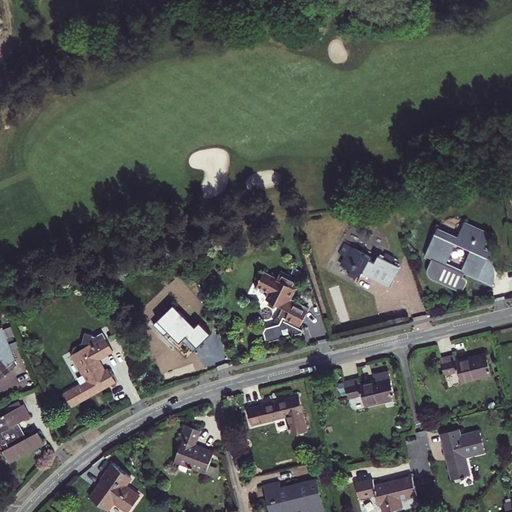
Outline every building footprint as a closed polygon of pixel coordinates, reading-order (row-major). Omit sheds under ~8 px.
[(470,250),(461,270),(465,272),(478,278),(488,258),(483,256),(485,251),(483,250),(490,235),(464,224),(457,238),(437,229),(426,255),(433,258),(446,264),(455,244),(470,250)] [(388,286),(398,267),(378,256),(374,263),(369,260),(371,258),(345,244),(340,255),(347,258),(342,267),(360,276),(362,272),(388,286)] [(446,264),(433,258),(428,268),(428,270),(428,274),(429,276),(431,278),(460,291),(462,290),(464,289),(467,282),(466,278),(463,277),(465,272),(461,270),(446,264)] [(286,296),(291,288),(292,286),(293,286),(298,277),(281,267),(276,276),(264,269),(257,280),(269,287),(264,295),(279,304),(277,307),(277,311),(280,312),(276,319),(278,324),(277,325),(263,328),(260,333),(262,343),(299,334),(298,332),(295,330),(307,309),(286,296)] [(195,327),(173,305),(157,321),(179,344),(186,337),(197,348),(211,334),(200,322),(195,327)] [(0,373),(8,366),(5,363),(17,358),(0,328),(0,373)] [(98,360),(113,351),(102,333),(96,337),(88,336),(89,345),(72,355),(88,382),(64,395),(71,406),(115,382),(109,371),(105,373),(98,360)] [(491,375),(486,354),(456,361),(455,355),(441,358),(445,375),(458,372),(461,382),(491,375)] [(396,398),(388,370),(375,374),(376,380),(361,384),(359,378),(345,382),(349,399),(362,396),(365,406),(396,398)] [(278,401),(263,404),(263,407),(249,410),(252,423),(287,415),(293,435),(308,431),(299,397),(278,403),(278,401)] [(3,451),(10,464),(44,444),(38,432),(26,439),(20,429),(17,430),(15,426),(26,419),(20,407),(19,407),(16,403),(5,409),(8,414),(0,417),(0,433),(1,433),(9,448),(3,451)] [(201,431),(185,425),(180,439),(182,441),(174,460),(206,472),(214,453),(195,446),(201,431)] [(461,437),(459,429),(442,434),(444,444),(443,445),(446,456),(449,455),(450,460),(448,461),(453,480),(454,479),(455,484),(462,482),(462,480),(466,478),(466,476),(469,476),(464,456),(484,451),(479,432),(461,437)] [(132,478),(111,463),(100,479),(102,480),(90,497),(108,510),(114,503),(127,511),(128,511),(140,496),(126,486),(132,478)] [(373,480),(356,484),(360,498),(376,494),(378,504),(381,504),(384,511),(386,511),(402,508),(400,499),(417,495),(412,476),(375,485),(373,480)] [(279,483),(264,486),(270,511),(291,511),(302,510),(302,511),(314,511),(324,510),(317,480),(281,488),(279,483)]
